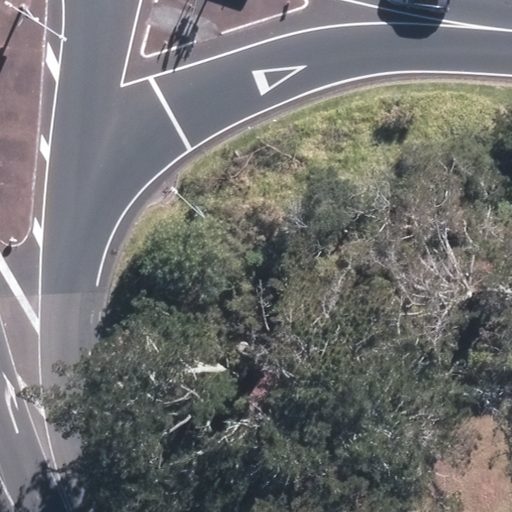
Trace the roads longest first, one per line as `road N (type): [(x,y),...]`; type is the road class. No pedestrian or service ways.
road 1 (primary): [(511,59),(346,58),(210,87),(161,108),(72,188)]
road 2 (secondary): [(72,188),(48,332),(45,466)]
road 3 (secondary): [(102,0),(72,188)]
